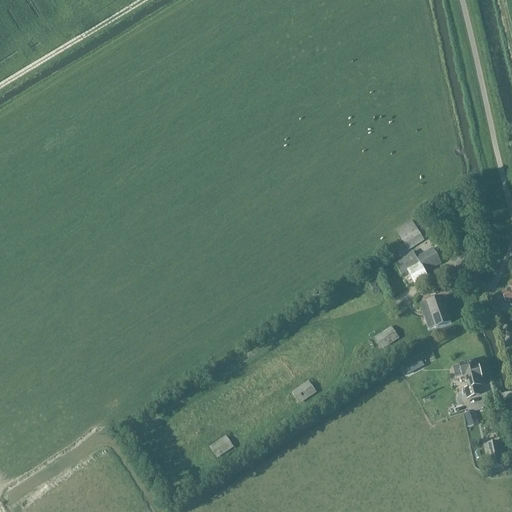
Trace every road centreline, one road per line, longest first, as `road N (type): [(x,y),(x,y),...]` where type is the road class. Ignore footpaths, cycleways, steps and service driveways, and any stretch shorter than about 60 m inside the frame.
road 1 (track): [(0,88),(146,0)]
road 2 (residential): [(511,359),(491,291),(511,246)]
